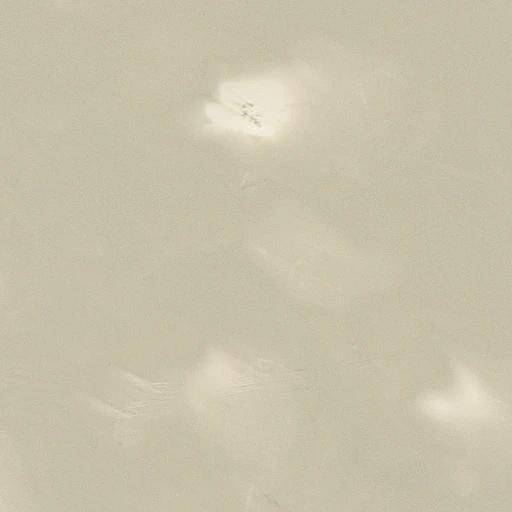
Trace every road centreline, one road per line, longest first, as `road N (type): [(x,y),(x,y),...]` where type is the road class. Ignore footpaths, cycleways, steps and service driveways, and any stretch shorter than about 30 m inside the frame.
road 1 (track): [(192,511),(169,161),(179,0)]
road 2 (track): [(179,302),(0,310)]
